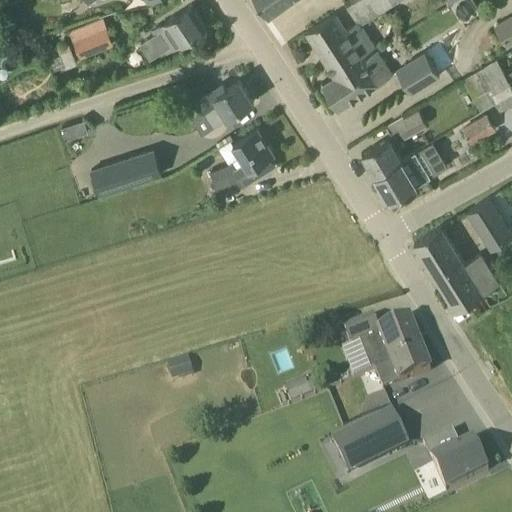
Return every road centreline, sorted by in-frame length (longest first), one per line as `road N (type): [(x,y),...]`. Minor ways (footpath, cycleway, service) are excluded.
road 1 (residential): [(0,133),(261,48)]
road 2 (tertiary): [(511,436),(387,232)]
road 3 (residential): [(387,232),(261,48)]
road 4 (tertiary): [(387,232),(511,162)]
